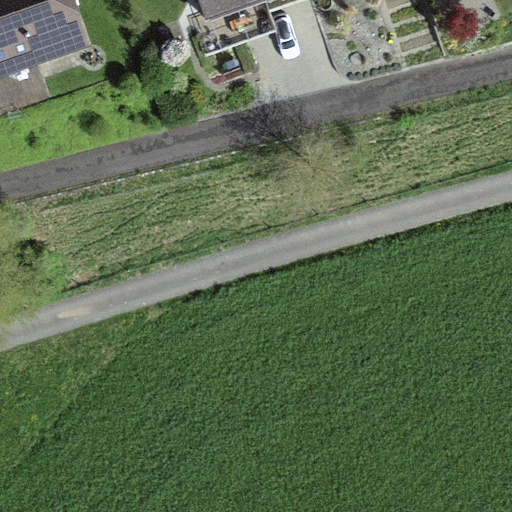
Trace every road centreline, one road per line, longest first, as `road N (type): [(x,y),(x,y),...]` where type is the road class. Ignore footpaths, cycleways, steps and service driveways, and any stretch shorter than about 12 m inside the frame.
road 1 (track): [(0,343),(295,247),(511,191)]
road 2 (residential): [(0,191),(511,69)]
